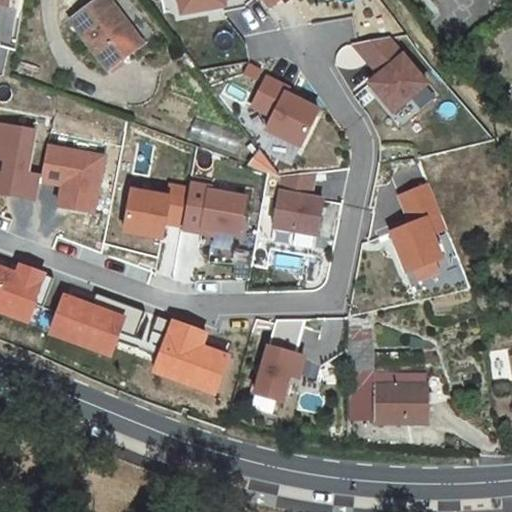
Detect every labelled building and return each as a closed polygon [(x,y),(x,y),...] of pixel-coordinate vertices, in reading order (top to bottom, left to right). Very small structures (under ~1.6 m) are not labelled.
[(11,0),(0,0),(0,6),(11,8),(11,0)] [(178,0),(181,16),(229,9),(227,0),(178,0)] [(263,0),(270,8),(282,0),(263,0)] [(144,48),(109,1),(76,27),(110,73),(144,48)] [(393,37),(355,47),(381,77),(370,84),(395,114),(433,84),(393,37)] [(292,88),(268,75),(252,107),(273,118),(267,129),(305,148),(323,108),(290,92),(292,88)] [(37,130),(0,124),(0,193),(39,200),(40,185),(41,176),(31,173),(37,130)] [(105,155),(48,144),(40,185),(59,189),(57,205),(97,214),(105,155)] [(318,172),(280,179),(273,228),(321,237),(326,198),(314,196),(318,172)] [(244,237),(249,196),(211,190),(213,179),(191,176),(190,187),(184,225),(185,229),(244,237)] [(429,183),(399,196),(411,225),(390,233),(408,275),(448,259),(430,218),(441,214),(429,183)] [(167,195),(131,190),(125,230),(163,236),(165,223),(184,225),(190,187),(169,184),(167,195)] [(49,273),(20,263),(17,271),(0,265),(0,313),(32,325),(49,273)] [(129,318),(64,294),(49,335),(114,359),(129,318)] [(211,334),(174,321),(154,375),(219,397),(233,355),(207,344),(211,334)] [(277,321),(274,339),(299,343),(301,325),(277,321)] [(306,359),(271,350),(257,397),(284,404),(291,379),(300,381),(306,359)] [(428,425),(429,385),(376,384),(376,425),(428,425)]
